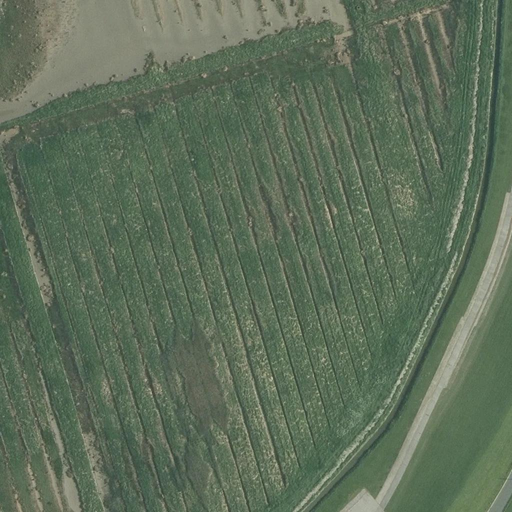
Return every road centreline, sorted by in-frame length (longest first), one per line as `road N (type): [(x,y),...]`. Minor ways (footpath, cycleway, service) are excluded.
road 1 (track): [(467,337),(382,511)]
road 2 (track): [(467,337),(511,214)]
